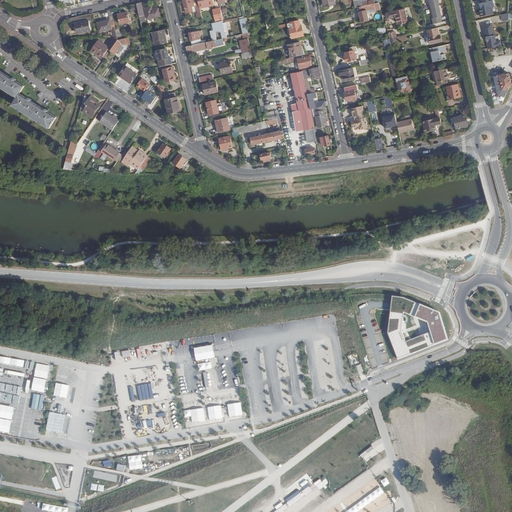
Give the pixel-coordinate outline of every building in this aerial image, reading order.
[(198,0),(183,0),(186,13),(193,11),(192,6),(194,6),(194,3),(196,3),(199,17),(202,16),(198,0)] [(362,0),(354,0),(356,9),(359,8),(364,7),(362,0)] [(429,0),(431,7),(432,7),(434,17),(432,18),(434,24),(441,22),(440,16),(441,16),(439,5),(440,5),(439,2),(438,1),(437,0),(429,0)] [(479,10),(481,17),(493,14),(491,7),(494,7),(492,0),(480,0),(481,3),(480,3),(481,9),(479,10)] [(142,2),(137,4),(141,20),(145,19),(142,2)] [(364,7),(359,8),(360,13),(368,11),(375,9),(377,9),(378,11),(382,10),(380,3),(376,4),(364,7)] [(150,10),(150,7),(145,8),(147,19),(160,17),(159,8),(152,9),(150,10)] [(224,20),(221,8),(214,10),(216,22),(219,21),(223,20),(224,20)] [(405,9),(387,13),(388,19),(394,18),(395,21),(397,20),(398,24),(408,22),(405,9)] [(359,13),(362,23),(371,21),(368,11),(360,13),(359,13)] [(128,12),(118,14),(120,24),(130,22),(128,12)] [(509,13),(508,13),(501,15),(502,22),(509,21),(509,17),(509,13)] [(246,18),(241,19),(244,33),(248,32),(250,32),(246,18)] [(89,20),(76,23),(78,33),(91,30),(89,20)] [(223,20),(219,21),(221,28),(219,28),(220,31),(221,31),(223,38),(227,37),(226,33),(223,20)] [(383,21),(378,22),(383,40),(389,38),(388,33),(388,30),(387,28),(386,22),(385,20),(383,21)] [(115,26),(114,21),(111,22),(110,21),(98,24),(99,29),(108,28),(109,30),(112,29),(112,26),(115,26)] [(493,22),(483,23),(486,35),(495,34),(493,22)] [(300,26),(300,23),(291,25),(292,28),(290,28),(293,38),(305,35),(302,25),(300,26)] [(437,27),(427,30),(428,33),(430,44),(441,41),(440,35),(439,35),(438,31),(437,27)] [(163,30),(149,33),(151,39),(154,38),(156,44),(166,42),(163,30)] [(191,38),(193,45),(201,43),(199,31),(190,33),(190,36),(190,38),(191,38)] [(495,34),(486,35),(488,48),(499,46),(498,45),(503,45),(502,39),(497,40),(496,33),(495,34)] [(118,37),(114,37),(108,46),(107,48),(98,42),(92,49),(103,56),(102,57),(105,59),(109,53),(106,52),(109,47),(112,49),(119,39),(118,37)] [(122,44),(119,39),(112,49),(111,50),(116,53),(122,44)] [(240,41),(243,53),(251,51),(248,39),(240,41)] [(193,45),(187,46),(188,52),(211,47),(210,41),(202,43),(201,43),(193,45)] [(292,57),(304,54),(301,42),(288,45),(292,57)] [(447,45),(429,49),(431,57),(432,57),(433,61),(445,59),(444,54),(442,54),(442,52),(448,51),(447,45)] [(102,58),(102,57),(103,56),(92,49),(91,51),(102,58)] [(158,52),(160,61),(161,67),(173,65),(172,59),(169,59),(167,50),(158,52)] [(355,51),(346,53),(347,56),(345,57),(346,62),(356,60),(355,51)] [(310,57),(299,59),(301,68),(312,65),(310,57)] [(390,59),(395,75),(399,74),(395,58),(390,59)] [(232,70),(230,61),(220,63),(222,73),(232,71),(232,70)] [(126,66),(120,75),(123,78),(124,77),(131,83),(137,74),(126,66)] [(172,72),(174,72),(173,67),(161,69),(164,82),(174,80),(172,72)] [(321,76),(319,67),(302,71),(304,79),(309,78),(307,73),(310,73),(311,76),(315,76),(316,78),(321,76)] [(353,68),(339,71),(341,77),(346,76),(347,81),(356,79),(353,68)] [(151,69),(144,70),(154,82),(158,79),(156,77),(150,71),(152,69),(151,69)] [(445,69),(435,71),(437,82),(447,80),(448,80),(448,79),(448,78),(449,78),(449,77),(449,76),(449,75),(448,74),(446,74),(445,69)] [(0,85),(18,97),(13,104),(49,128),(57,117),(48,111),(49,110),(46,108),(45,109),(31,101),(32,99),(29,97),(28,99),(20,93),(25,86),(16,80),(17,79),(14,77),(13,78),(0,70),(0,85)] [(294,111),(297,131),(304,130),(306,130),(308,142),(314,141),(314,143),(317,143),(316,138),(311,109),(308,94),(307,90),(304,79),(302,71),(288,74),(289,78),(292,77),(300,110),(294,111)] [(505,94),(511,85),(509,73),(495,77),(499,95),(505,94)] [(401,77),(399,78),(402,92),(406,91),(406,92),(411,91),(408,79),(406,79),(406,78),(402,79),(401,77)] [(138,85),(146,91),(148,89),(150,90),(153,86),(142,78),(138,85)] [(216,82),(204,85),(206,94),(218,92),(216,82)] [(458,90),(457,84),(447,86),(450,100),(461,97),(459,90),(458,90)] [(353,85),(345,87),(346,92),(345,93),(347,101),(352,100),(352,101),(357,100),(355,90),(358,90),(357,85),(353,85)] [(150,90),(148,89),(146,91),(145,93),(142,97),(151,104),(157,95),(150,90)] [(328,105),(327,101),(316,104),(313,93),(308,94),(311,109),(314,108),(317,108),(324,106),(328,105)] [(89,98),(85,95),(81,108),(84,110),(92,116),(101,105),(90,97),(89,98)] [(391,96),(390,96),(383,97),(389,123),(397,121),(392,102),(391,96)] [(179,98),(166,101),(169,115),(182,112),(179,98)] [(216,100),(207,102),(209,115),(220,113),(216,100)] [(374,100),(367,101),(372,127),(380,125),(375,108),(374,100)] [(328,125),(324,106),(317,108),(319,115),(316,116),(318,127),(328,125)] [(362,106),(351,108),(353,116),(354,116),(355,120),(350,121),(352,128),(359,126),(360,130),(368,128),(365,117),(364,118),(362,111),(364,110),(362,106)] [(278,109),(267,113),(269,119),(280,116),(278,109)] [(113,130),(119,121),(112,116),(111,115),(107,112),(102,119),(100,121),(113,130)] [(465,115),(454,118),(457,128),(467,126),(465,115)] [(278,117),(267,120),(269,126),(280,123),(278,117)] [(442,125),(440,117),(439,117),(424,121),(426,130),(436,128),(436,126),(442,125)] [(228,118),(216,121),(219,133),(231,130),(228,118)] [(397,122),(399,133),(407,131),(407,130),(414,128),(412,119),(397,122)] [(239,131),(239,134),(268,127),(266,121),(238,127),(239,131)] [(372,127),(374,134),(376,134),(376,130),(381,129),(380,125),(372,127)] [(253,144),(285,137),(283,130),(265,134),(251,137),(253,144)] [(374,134),(377,150),(383,149),(381,138),(380,138),(379,133),(376,134),(374,134)] [(230,136),(220,139),(222,149),(233,147),(230,136)] [(327,145),(331,145),(329,136),(321,137),(322,141),(323,145),(326,145),(326,146),(327,145)] [(99,149),(114,160),(119,152),(105,141),(99,149)] [(163,143),(158,151),(166,157),(172,149),(163,143)] [(131,145),(120,162),(128,167),(129,164),(142,172),(151,157),(131,145)] [(86,150),(94,156),(96,153),(88,147),(86,150)] [(314,147),(304,149),(305,155),(315,153),(314,147)] [(67,158),(63,169),(71,170),(73,165),(72,162),(74,155),(71,154),(73,149),(70,148),(66,158),(67,158)] [(114,160),(117,162),(122,154),(119,152),(114,160)] [(270,152),(261,154),(262,159),(263,159),(263,160),(264,160),(265,161),(271,160),(271,157),(270,152)] [(180,154),(173,163),(181,168),(187,159),(180,154)] [(398,359),(448,340),(441,312),(403,298),(392,296),(388,332),(398,359)] [(351,365),(360,362),(356,352),(348,355),(351,365)]
